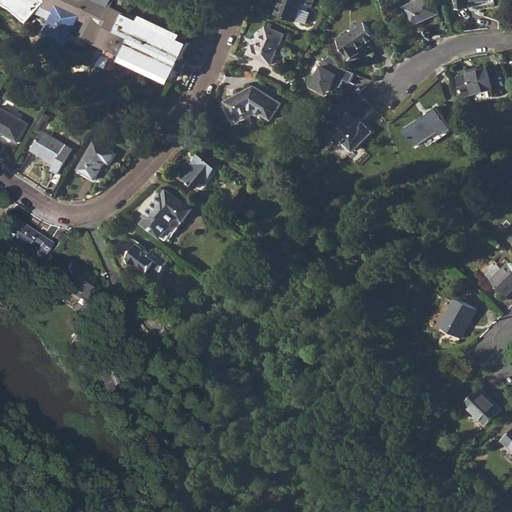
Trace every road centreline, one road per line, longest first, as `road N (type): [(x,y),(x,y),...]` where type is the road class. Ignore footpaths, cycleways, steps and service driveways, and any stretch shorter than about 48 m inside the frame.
road 1 (residential): [(240,0),(194,108),(121,197),(90,216),(67,217),(0,179)]
road 2 (track): [(283,511),(228,437),(208,427),(188,433),(166,479),(133,511)]
road 3 (residential): [(385,94),(445,53),(511,46)]
road 4 (track): [(105,511),(67,469),(8,436)]
